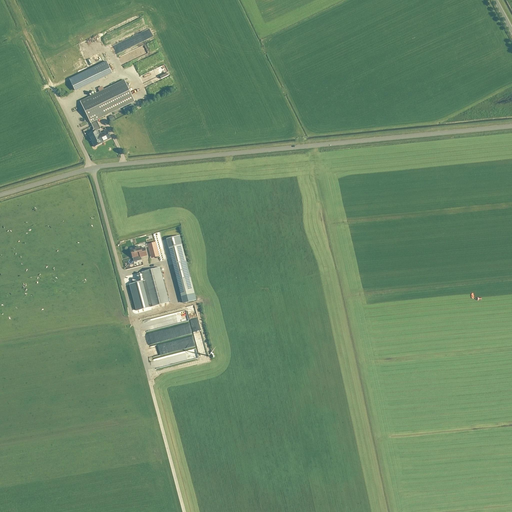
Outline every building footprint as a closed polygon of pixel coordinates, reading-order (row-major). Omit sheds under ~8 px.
[(137,42),(144,39),(143,36),(146,35),(145,32),(126,39),(128,44),(133,42),(132,39),(135,37),(137,42)] [(75,91),(102,78),(112,73),(106,62),(69,80),(75,91)] [(91,141),(94,148),(103,144),(102,143),(110,139),(107,132),(101,135),(99,131),(101,130),(96,120),(134,102),(124,81),(80,102),(90,123),(95,132),(88,135),(89,138),(88,139),(89,141),(90,142),(91,141)] [(179,237),(167,240),(178,281),(190,278),(179,237)] [(134,249),(130,250),(132,259),(133,258),(134,262),(141,260),(140,258),(147,256),(145,249),(141,250),(140,247),(137,248),(137,247),(133,248),(134,249)] [(144,282),(129,285),(136,311),(168,303),(159,268),(141,273),(144,282)] [(190,278),(178,281),(182,298),(194,295),(190,278)] [(194,295),(182,298),(184,304),(196,301),(194,295)] [(163,342),(182,338),(181,333),(180,328),(153,334),(154,341),(162,339),(163,342)] [(153,342),(152,334),(142,336),(143,344),(153,342)] [(184,359),(185,360),(195,357),(193,351),(175,355),(176,358),(178,357),(178,360),(184,359)]
